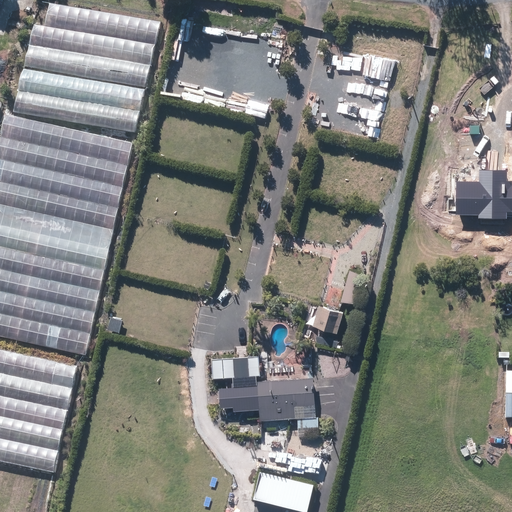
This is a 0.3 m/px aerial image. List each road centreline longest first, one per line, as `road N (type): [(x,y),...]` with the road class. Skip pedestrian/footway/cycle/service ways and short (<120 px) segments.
road 1 (track): [(446,0),(317,511)]
road 2 (track): [(318,0),(252,280)]
